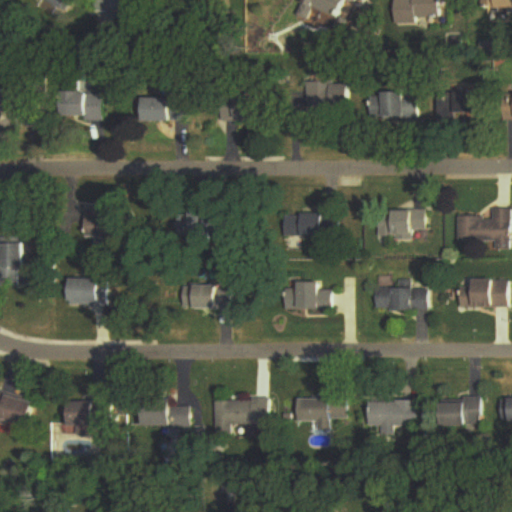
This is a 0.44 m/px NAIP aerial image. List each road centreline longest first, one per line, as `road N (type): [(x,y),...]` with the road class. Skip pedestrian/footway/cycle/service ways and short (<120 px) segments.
road 1 (residential): [(511,350),(72,347),(0,336)]
road 2 (residential): [(511,166),(0,164)]
